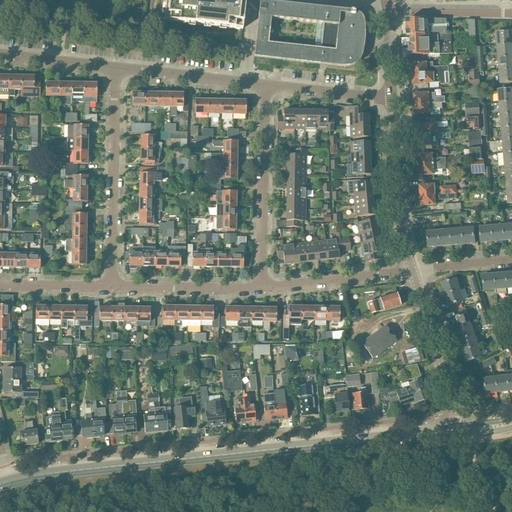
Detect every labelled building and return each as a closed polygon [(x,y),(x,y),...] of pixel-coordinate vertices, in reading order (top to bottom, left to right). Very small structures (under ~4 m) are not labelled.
[(245,0),(167,0),(166,14),(171,14),(170,18),(180,19),(179,22),(195,23),(195,27),(228,30),(229,26),(237,27),(237,25),(243,26),(245,0)] [(362,15),(361,14),(360,14),(358,13),(357,12),(356,12),(354,12),(351,11),(350,11),(349,11),(348,11),(347,11),(346,11),(335,10),(278,3),(274,3),(260,2),(256,32),(254,57),(320,64),(341,67),(346,67),(349,67),(351,66),(354,65),(355,65),(356,64),(357,63),(358,62),(359,61),(360,60),(361,58),(362,56),(362,54),(363,51),(363,49),(364,41),(365,39),(365,34),(365,31),(365,29),(365,27),(365,25),(365,23),(365,21),(364,19),(364,18),(363,17),(362,16),(362,15)] [(407,35),(407,36),(426,35),(426,38),(439,38),(439,37),(448,36),(448,34),(447,20),(430,19),(407,20),(407,35)] [(469,38),(477,39),(476,24),(476,21),(475,21),(475,20),(465,20),(466,34),(469,34),(469,38)] [(511,31),(496,33),(497,46),(511,44),(511,31)] [(439,38),(426,38),(426,35),(407,36),(408,47),(405,47),(406,55),(412,55),(412,57),(452,55),(451,34),(448,34),(448,36),(439,37),(439,38)] [(511,57),(511,44),(497,46),(498,59),(511,57)] [(478,47),(467,48),(467,56),(478,55),(478,54),(478,47)] [(500,71),(511,70),(511,57),(498,59),(500,71)] [(412,64),(413,74),(440,73),(449,72),(449,67),(434,67),(433,63),(412,64)] [(511,83),(511,70),(500,71),(501,84),(511,83)] [(449,72),(440,73),(413,74),(413,85),(440,83),(441,85),(450,84),(449,72)] [(480,73),(469,73),(470,87),(481,86),(480,73)] [(9,76),(0,76),(0,90),(9,91),(9,76)] [(14,98),(14,91),(21,91),(22,77),(9,76),(9,91),(9,98),(14,98)] [(34,76),(34,77),(22,77),(21,91),(21,98),(40,98),(40,81),(34,81),(34,76)] [(46,97),(59,98),(59,83),(47,83),(47,82),(46,82),(46,97)] [(71,98),(72,83),(59,83),(59,98),(59,105),(71,106),(71,98)] [(84,103),(84,98),(84,84),(72,83),(71,98),(71,106),(74,106),(77,103),(84,103)] [(96,84),(84,84),(84,98),(84,104),(97,104),(97,98),(97,84),(96,84)] [(511,89),(498,90),(500,103),(511,101),(511,89)] [(132,107),(145,108),(145,93),(133,93),(132,93),(132,107)] [(158,93),(145,93),(145,108),(158,108),(158,93)] [(158,93),(158,108),(170,108),(171,94),(158,93)] [(414,94),(415,105),(442,103),(445,103),(445,97),(436,98),(435,93),(414,94)] [(188,113),(188,96),(184,96),(184,94),(183,94),(171,94),(170,108),(170,116),(176,117),(177,108),(183,108),(183,113),(188,113)] [(195,114),(208,115),(208,100),(196,100),(195,100),(195,114)] [(221,101),(208,100),(208,115),(220,115),(221,101)] [(233,115),(233,101),(221,101),(220,115),(233,115)] [(233,101),(233,115),(246,115),(247,101),(246,101),(233,101)] [(511,114),(511,101),(500,103),(501,116),(511,114)] [(430,110),(443,109),(442,103),(415,105),(416,120),(429,120),(429,114),(430,114),(430,110)] [(466,105),(466,117),(478,116),(477,104),(466,105)] [(368,115),(366,115),(366,109),(348,107),(349,117),(350,117),(350,128),(369,127),(368,115)] [(283,129),(293,130),(293,111),(284,111),(283,117),(277,117),(277,130),(283,130),(283,129)] [(304,111),(293,111),(293,130),(304,130),(304,111)] [(304,130),(316,130),(316,111),(304,111),(304,130)] [(316,111),(316,130),(327,130),(327,131),(334,131),(334,118),(328,118),(328,112),(316,111)] [(502,128),(511,127),(511,114),(501,116),(502,128)] [(480,116),(467,117),(467,126),(473,125),(473,131),(481,130),(480,116)] [(17,128),(28,128),(28,118),(17,118),(17,128)] [(30,127),(30,130),(38,130),(38,127),(38,118),(29,118),(29,127),(30,127)] [(429,120),(416,120),(417,135),(444,134),(451,133),(451,129),(448,127),(437,128),(437,124),(429,124),(429,120)] [(74,139),(88,140),(88,127),(89,127),(74,126),(67,126),(67,139),(74,139)] [(369,138),(369,127),(350,128),(350,139),(369,138)] [(511,140),(511,127),(502,128),(503,141),(511,140)] [(13,130),(6,130),(0,129),(0,142),(10,142),(13,142),(13,130)] [(444,134),(417,135),(417,146),(431,145),(431,147),(439,146),(439,140),(451,139),(451,133),(444,134)] [(140,137),(140,149),(155,149),(161,149),(161,144),(155,144),(155,136),(140,136),(140,137)] [(208,138),(207,138),(207,137),(202,137),(196,137),(196,138),(196,145),(208,145),(208,138)] [(88,152),(88,140),(74,139),(67,139),(67,152),(74,152),(88,152)] [(469,140),(469,147),(482,146),(482,139),(469,140)] [(504,153),(511,152),(511,140),(503,141),(504,153)] [(223,147),(223,155),(237,155),(237,142),(238,142),(213,141),(213,147),(223,147)] [(0,154),(10,155),(10,142),(0,142),(0,154)] [(351,143),(351,154),(370,153),(369,142),(351,143)] [(476,161),(483,160),(483,147),(469,148),(470,156),(476,156),(476,161)] [(155,149),(140,149),(140,161),(140,162),(145,162),(145,167),(155,167),(158,164),(161,150),(161,149),(155,149)] [(288,156),(287,167),(306,167),(306,156),(307,156),(307,150),(294,149),(294,156),(288,156)] [(64,171),(78,171),(78,165),(88,165),(88,164),(87,164),(88,152),(74,152),(74,164),(64,164),(64,171)] [(370,164),(370,153),(351,154),(351,165),(370,164)] [(0,167),(1,168),(1,174),(14,174),(19,174),(19,168),(13,168),(13,155),(10,155),(0,154),(0,167)] [(217,167),(237,168),(237,155),(223,155),(211,154),(210,167),(216,167),(217,167)] [(418,155),(418,166),(446,164),(453,164),(455,164),(458,163),(458,158),(451,158),(451,159),(446,159),(446,158),(433,159),(433,154),(418,155)] [(477,173),(485,173),(484,163),(472,164),(472,170),(474,169),(475,171),(477,173)] [(370,164),(351,165),(346,165),(347,179),(363,178),(362,176),(370,175),(370,164)] [(446,164),(418,166),(419,176),(434,175),(434,171),(446,170),(446,164)] [(208,180),(208,186),(220,186),(220,180),(237,180),(237,168),(217,167),(216,167),(216,180),(208,180)] [(306,178),(306,167),(287,167),(287,178),(306,178)] [(139,175),(140,175),(140,187),(154,187),(160,187),(160,182),(161,182),(162,175),(166,175),(166,168),(140,168),(140,174),(139,175)] [(78,177),(78,171),(64,171),(64,190),(73,190),(87,190),(87,177),(88,177),(78,177)] [(1,174),(1,180),(0,179),(0,192),(5,192),(14,192),(14,174),(1,174)] [(287,178),(287,188),(306,189),(306,178),(287,178)] [(364,181),(347,182),(348,196),(353,196),(372,194),(371,182),(364,183),(364,181)] [(420,186),(420,196),(448,194),(454,194),(457,194),(457,186),(440,187),(440,189),(435,190),(435,185),(420,186)] [(220,192),(220,186),(208,186),(208,192),(215,192),(215,205),(236,205),(237,193),(237,192),(220,192)] [(154,200),(154,187),(140,187),(139,200),(154,200)] [(305,201),(306,189),(287,188),(287,200),(305,201)] [(87,202),(87,190),(73,190),(73,203),(68,203),(68,208),(68,209),(82,209),(82,203),(87,203),(87,202)] [(373,205),(372,194),(353,196),(354,206),(373,205)] [(454,194),(448,194),(420,196),(421,207),(436,206),(436,201),(457,200),(456,195),(457,195),(457,194),(454,194)] [(162,200),(154,200),(139,200),(139,212),(154,213),(160,213),(162,213),(162,200)] [(287,200),(287,211),(305,211),(305,201),(287,200)] [(12,205),(4,205),(0,204),(0,217),(4,218),(12,218),(12,205)] [(215,218),(236,218),(236,205),(215,205),(215,218)] [(374,216),(373,205),(354,206),(355,217),(374,216)] [(87,215),(82,215),(82,209),(68,209),(68,208),(65,208),(64,228),(86,228),(87,215)] [(287,211),(286,221),(286,227),(300,228),(300,222),(305,222),(305,211),(287,211)] [(139,225),(139,226),(153,226),(153,220),(159,220),(160,213),(154,213),(139,212),(139,225)] [(4,218),(0,217),(0,230),(12,231),(12,218),(4,218)] [(236,230),(236,218),(215,218),(215,231),(236,231),(236,230)] [(359,235),(377,231),(375,220),(357,224),(359,235)] [(505,241),(511,240),(511,225),(503,226),(505,241)] [(493,242),(505,241),(503,226),(492,227),(493,242)] [(482,243),(493,242),(492,227),(480,228),(482,243)] [(86,240),(86,228),(64,228),(64,233),(72,233),(72,240),(86,240)] [(462,230),(464,245),(476,244),(474,229),(462,230)] [(452,246),(464,245),(462,230),(451,231),(452,246)] [(380,243),(377,231),(359,235),(362,247),(380,243)] [(440,247),(452,246),(451,231),(439,232),(440,247)] [(429,248),(440,247),(439,232),(427,233),(429,248)] [(336,238),(337,240),(326,242),(328,260),(339,259),(338,253),(344,252),(343,238),(343,237),(336,238)] [(343,238),(344,252),(351,251),(351,250),(349,238),(343,238)] [(71,253),(86,253),(86,240),(72,240),(66,240),(65,253),(71,253)] [(317,262),(328,260),(326,242),(314,243),(317,262)] [(307,263),(317,262),(314,243),(305,244),(307,263)] [(380,243),(362,247),(363,256),(364,256),(365,263),(382,260),(381,253),(382,252),(380,243)] [(296,264),(307,263),(305,244),(294,245),(296,264)] [(205,268),(205,254),(192,253),(192,245),(188,245),(188,258),(192,258),(192,268),(193,268),(205,268)] [(296,264),(294,245),(282,247),(282,246),(276,247),(278,260),(284,259),(284,265),(296,264)] [(230,254),(230,268),(243,268),(243,269),(243,247),(237,246),(237,250),(231,250),(230,254)] [(142,267),(155,267),(155,253),(155,247),(142,247),(142,253),(142,267)] [(180,268),(180,258),(185,258),(185,247),(180,247),(168,247),(168,253),(168,268),(180,268)] [(9,254),(2,254),(2,268),(15,269),(15,254),(15,250),(9,250),(9,254)] [(27,255),(27,269),(39,269),(40,269),(40,251),(34,250),(34,255),(27,255)] [(218,268),(230,268),(230,254),(231,250),(225,250),(225,254),(218,254),(218,268)] [(86,265),(86,253),(71,253),(71,266),(86,266),(86,265)] [(137,267),(142,267),(142,253),(129,253),(129,267),(130,267),(130,270),(137,270),(137,267)] [(168,268),(168,253),(155,253),(155,267),(168,268)] [(27,255),(15,254),(15,269),(27,269),(27,255)] [(205,254),(205,268),(218,268),(218,254),(205,254)] [(506,274),(494,275),(496,290),(497,290),(497,294),(508,293),(508,289),(506,274)] [(495,290),(496,290),(494,275),(483,276),(485,291),(495,290)] [(442,284),(446,295),(460,290),(460,291),(465,289),(463,284),(459,286),(457,279),(442,284)] [(464,302),(460,291),(460,290),(446,295),(450,307),(454,306),(455,311),(463,308),(461,303),(464,302)] [(380,300),(368,303),(372,315),(384,311),(384,312),(400,306),(396,294),(380,299),(380,300)] [(0,319),(9,319),(9,312),(11,312),(13,307),(13,306),(1,306),(1,302),(0,302),(0,319)] [(118,308),(112,308),(112,322),(124,323),(125,308),(125,305),(118,305),(118,308)] [(49,307),(37,307),(37,306),(36,306),(36,326),(49,326),(49,321),(49,307)] [(162,328),(162,321),(175,321),(175,307),(163,307),(163,306),(162,306),(162,318),(158,318),(158,328),(162,328)] [(288,306),(288,307),(288,316),(283,316),(283,341),(288,341),(288,325),(301,326),(301,322),(301,307),(289,307),(289,306),(288,306)] [(62,307),(49,307),(49,321),(61,322),(62,307)] [(74,307),(62,307),(61,322),(61,329),(67,329),(67,326),(74,326),(74,322),(74,307)] [(86,307),(74,307),(74,322),(74,326),(74,328),(87,328),(92,328),(92,313),(87,313),(87,307),(86,307)] [(99,307),(99,313),(94,313),(94,328),(99,328),(99,322),(112,322),(112,308),(100,308),(100,307),(99,307)] [(188,321),(188,307),(175,307),(175,321),(175,327),(188,327),(188,326),(188,321)] [(192,307),(188,307),(188,321),(188,326),(194,326),(200,326),(200,322),(201,307),(192,307)] [(212,329),(218,329),(218,315),(214,315),(214,307),(213,307),(201,307),(200,322),(212,322),(212,329)] [(225,322),(238,323),(239,308),(226,308),(226,307),(225,307),(225,318),(220,318),(220,329),(225,329),(225,322)] [(314,307),(301,307),(301,322),(301,326),(301,331),(307,331),(307,322),(314,322),(314,307)] [(314,322),(326,322),(326,307),(314,307),(314,322)] [(339,308),(326,307),(326,322),(339,322),(340,307),(339,307),(339,308)] [(453,318),(457,329),(471,325),(466,307),(463,308),(455,311),(457,317),(453,318)] [(137,308),(125,308),(124,323),(124,325),(131,325),(137,326),(137,308)] [(142,328),(142,323),(150,323),(150,328),(154,328),(155,318),(150,318),(150,308),(150,309),(137,308),(137,326),(137,328),(142,328)] [(251,308),(239,308),(238,323),(238,328),(251,328),(251,323),(251,308)] [(251,323),(263,323),(264,309),(251,308),(251,323)] [(269,332),(269,323),(281,323),(281,311),(277,311),(277,308),(276,308),(276,309),(264,309),(263,323),(263,331),(269,332)] [(357,311),(349,313),(351,320),(359,318),(357,311)] [(0,331),(9,332),(9,319),(0,319),(0,331)] [(475,336),(471,325),(457,329),(460,341),(475,336)] [(362,344),(367,352),(359,358),(364,366),(397,341),(386,326),(362,344)] [(332,332),(327,333),(328,341),(329,344),(334,343),(333,341),(341,339),(344,330),(332,332)] [(0,344),(9,345),(9,332),(0,331),(0,344)] [(460,341),(464,352),(478,347),(475,336),(460,341)] [(0,344),(0,357),(1,357),(1,363),(15,363),(15,345),(9,345),(0,344)] [(228,380),(225,345),(220,346),(225,392),(229,392),(228,380)] [(269,356),(269,345),(252,346),(253,357),(269,356)] [(177,347),(169,347),(170,355),(178,355),(177,347)] [(295,347),(283,347),(285,362),(297,361),(295,347)] [(480,351),(478,347),(464,352),(467,363),(482,358),(480,351)] [(166,360),(165,349),(152,350),(153,361),(166,360)] [(106,350),(106,358),(115,358),(114,350),(106,350)] [(322,352),(313,353),(314,365),(323,364),(322,352)] [(488,361),(491,366),(496,363),(494,358),(488,361)] [(211,359),(200,360),(201,372),(212,371),(211,359)] [(485,369),(491,366),(488,361),(482,363),(485,369)] [(24,364),(12,363),(12,369),(4,369),(3,381),(21,381),(21,380),(33,381),(33,375),(27,375),(27,371),(24,368),(24,364)] [(380,401),(390,401),(398,399),(427,390),(424,380),(421,381),(420,378),(421,377),(417,365),(405,367),(410,381),(413,380),(414,383),(409,385),(410,387),(389,394),(387,386),(380,388),(380,401)] [(378,372),(371,373),(373,396),(379,395),(378,372)] [(358,375),(346,377),(347,386),(347,388),(359,387),(358,375)] [(265,388),(273,388),(272,377),(265,378),(265,388)] [(498,393),(510,392),(508,377),(496,378),(498,393)] [(486,394),(498,393),(496,378),(485,379),(486,394)] [(233,381),(233,380),(228,380),(229,392),(243,391),(242,380),(233,381)] [(38,393),(25,392),(23,392),(23,388),(21,388),(21,381),(3,381),(3,393),(12,394),(12,398),(24,399),(38,399),(38,393)] [(325,400),(335,398),(337,414),(350,412),(347,388),(347,386),(323,389),(325,400)] [(202,414),(202,421),(207,420),(208,427),(226,425),(224,411),(223,403),(208,404),(207,387),(199,388),(201,414),(202,414)] [(318,398),(317,387),(299,388),(300,400),(302,417),(315,416),(313,399),(318,398)] [(359,394),(353,395),(355,412),(368,410),(366,393),(365,389),(359,390),(359,394)] [(398,399),(390,401),(393,409),(415,402),(416,405),(431,400),(427,390),(398,399)] [(274,395),(269,395),(269,392),(262,393),(265,417),(266,417),(266,421),(271,421),(271,422),(277,421),(274,399),(274,395)] [(154,409),(156,434),(162,433),(162,432),(167,432),(165,408),(159,408),(158,395),(153,396),(154,403),(154,409)] [(250,424),(251,423),(256,422),(254,406),(251,406),(250,395),(243,396),(243,397),(246,425),(250,424)] [(236,424),(241,424),(242,425),(246,425),(243,397),(236,398),(237,408),(234,408),(236,424)] [(194,408),(192,408),(191,398),(178,399),(179,408),(174,409),(176,430),(189,429),(188,418),(195,417),(194,408)] [(58,405),(59,414),(62,443),(68,442),(67,441),(73,440),(73,437),(77,437),(76,426),(72,427),(71,421),(66,421),(65,412),(67,412),(66,399),(58,399),(58,405)] [(282,421),(282,419),(287,419),(286,415),(287,415),(286,404),(280,405),(279,399),(274,399),(277,421),(282,421)] [(125,435),(125,436),(131,435),(130,434),(136,433),(134,418),(137,417),(135,401),(127,402),(128,406),(122,407),(123,412),(125,435)] [(42,402),(34,402),(35,416),(43,415),(42,402)] [(114,436),(119,435),(119,436),(125,436),(125,435),(123,412),(122,407),(116,407),(116,405),(108,406),(110,420),(112,420),(113,423),(108,423),(109,435),(114,435),(114,436)] [(93,438),(93,439),(99,438),(99,437),(104,437),(104,436),(109,435),(108,423),(103,424),(102,421),(106,420),(105,408),(96,409),(90,410),(91,415),(93,438)] [(149,417),(144,417),(145,434),(150,433),(150,434),(156,434),(154,409),(149,409),(149,417)] [(51,415),(52,418),(46,419),(47,429),(45,429),(46,441),(51,441),(51,442),(56,442),(56,443),(62,443),(59,414),(51,415)] [(82,439),(88,438),(88,440),(93,439),(93,438),(91,415),(85,416),(86,422),(79,423),(79,421),(76,421),(76,426),(77,437),(82,436),(82,439)] [(26,433),(20,433),(22,447),(38,445),(36,431),(34,432),(33,422),(24,423),(26,433)]
